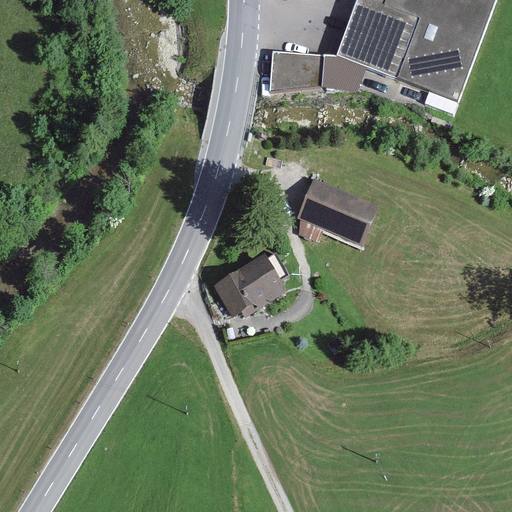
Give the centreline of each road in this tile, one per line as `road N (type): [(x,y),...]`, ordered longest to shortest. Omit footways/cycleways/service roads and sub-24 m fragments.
road 1 (secondary): [(243,0),(232,119),(200,222),(170,287),(35,511)]
road 2 (track): [(170,287),(194,309),(289,511)]
